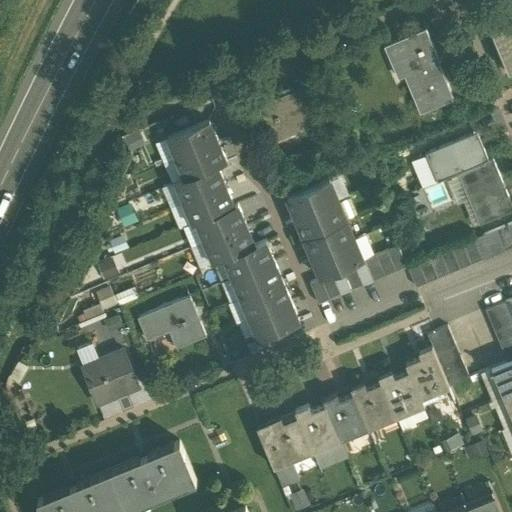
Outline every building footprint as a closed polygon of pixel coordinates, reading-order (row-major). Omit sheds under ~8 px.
[(511,12),(489,22),(509,70),(511,68),(511,12)] [(426,28),(385,45),(393,65),(399,63),(420,113),(453,99),(435,55),(437,55),(426,28)] [(317,81),(256,106),(271,142),(332,118),(317,81)] [(209,119),(167,137),(176,157),(218,140),(209,119)] [(458,172),(488,160),(476,131),(425,153),(437,181),(458,172)] [(218,140),(176,157),(184,178),(217,164),(227,161),(218,140)] [(488,160),(458,172),(479,223),(511,209),(511,205),(492,158),(488,160)] [(217,164),(184,178),(175,181),(184,202),(226,184),(217,164)] [(330,179),(287,197),(296,217),(338,199),(330,179)] [(226,184),(184,202),(192,223),(196,221),(234,205),(234,204),(226,184)] [(338,199),(296,217),(304,237),(346,219),(338,199)] [(118,208),(125,224),(137,219),(130,203),(118,208)] [(234,205),(196,221),(204,241),(246,224),(238,203),(234,204),(234,205)] [(346,219),(304,237),(312,256),(355,239),(346,219)] [(246,224),(204,241),(213,262),(224,257),(255,244),(246,224)] [(511,245),(511,235),(507,224),(496,229),(505,249),(511,245)] [(496,229),(485,233),(494,254),(505,249),(496,229)] [(485,233),(473,238),(482,259),(494,254),(485,233)] [(112,240),(116,252),(128,247),(123,236),(112,240)] [(473,238),(462,243),(471,263),(482,259),(473,238)] [(255,244),(224,257),(232,277),(274,260),(266,239),(255,244)] [(355,239),(312,256),(321,277),(332,272),(343,268),(354,263),(363,259),(355,239)] [(471,263),(462,243),(452,248),(460,268),(471,263)] [(407,266),(398,245),(387,249),(396,271),(407,266)] [(452,248),(451,248),(440,252),(449,273),(449,272),(460,268),(452,248)] [(396,271),(387,249),(376,254),(385,275),(396,271)] [(449,273),(440,252),(429,257),(438,277),(449,273)] [(385,275),(376,254),(365,258),(374,280),(385,275)] [(429,257),(418,261),(427,282),(438,277),(429,257)] [(112,258),(99,263),(106,277),(118,272),(112,258)] [(363,259),(354,263),(363,284),(374,280),(365,258),(363,259)] [(274,260),(232,277),(241,297),(283,280),(274,260)] [(418,261),(407,266),(416,286),(427,282),(418,261)] [(363,284),(354,263),(343,268),(352,289),(363,284)] [(352,289),(343,268),(332,272),(341,294),(352,289)] [(332,272),(321,277),(330,298),(341,294),(332,272)] [(321,277),(310,282),(319,303),(330,298),(321,277)] [(283,280),(241,297),(249,318),(291,300),(283,280)] [(98,291),(104,308),(117,302),(110,286),(98,291)] [(134,287),(117,295),(121,302),(137,295),(134,287)] [(190,295),(138,316),(147,338),(169,329),(176,346),(206,334),(190,295)] [(291,300),(249,318),(258,339),(278,330),(300,321),(291,300)] [(506,301),(486,309),(490,320),(510,311),(506,301)] [(511,314),(510,311),(490,320),(495,330),(511,322),(511,314)] [(111,330),(123,324),(118,315),(106,321),(111,330)] [(511,322),(495,330),(499,340),(511,334),(511,322)] [(448,325),(428,333),(432,344),(453,335),(448,325)] [(258,339),(247,343),(252,355),(283,342),(278,330),(258,339)] [(511,334),(499,340),(503,351),(511,346),(511,334)] [(453,335),(432,344),(433,345),(437,354),(457,346),(453,335)] [(437,354),(433,345),(420,350),(423,355),(407,362),(410,369),(420,393),(436,386),(438,390),(450,385),(445,375),(441,364),(437,354)] [(457,346),(437,354),(441,364),(461,356),(457,346)] [(511,359),(511,346),(503,351),(508,361),(511,359)] [(124,347),(83,365),(98,403),(140,385),(124,347)] [(461,356),(441,364),(445,375),(465,366),(461,356)] [(511,359),(493,368),(498,379),(501,378),(508,394),(511,392),(511,359)] [(465,366),(445,375),(450,385),(470,377),(465,366)] [(410,369),(395,376),(392,370),(380,376),(382,381),(395,412),(396,415),(409,410),(407,407),(423,400),(420,393),(410,369)] [(382,381),(367,387),(365,382),(352,387),(354,392),(367,424),(369,427),(381,422),(380,418),(395,412),(382,381)] [(354,392),(339,398),(337,393),(324,398),(326,403),(341,439),(342,439),(354,434),(352,430),(367,424),(354,392)] [(326,403),(311,410),(309,405),(296,410),(298,415),(313,450),(326,445),(324,441),(338,436),(339,440),(341,439),(326,403)] [(298,415),(284,421),(282,416),(269,421),(286,462),(299,457),(297,453),(311,447),(312,451),(313,451),(313,450),(298,415)] [(476,416),(467,420),(474,436),(483,432),(476,416)] [(286,462),(269,421),(257,426),(274,467),(286,462)] [(458,435),(443,441),(446,449),(462,444),(458,435)] [(338,436),(324,441),(326,445),(313,450),(313,451),(320,466),(349,455),(342,439),(341,439),(339,440),(338,436)] [(180,441),(110,471),(127,509),(196,480),(180,441)] [(483,441),(465,448),(470,458),(487,451),(483,441)] [(274,467),(283,487),(301,481),(293,460),(286,462),(274,467)] [(119,511),(127,509),(110,471),(40,500),(44,511),(119,511)] [(303,490),(292,496),(297,509),(309,503),(303,490)] [(501,511),(495,495),(467,506),(469,511),(501,511)]
